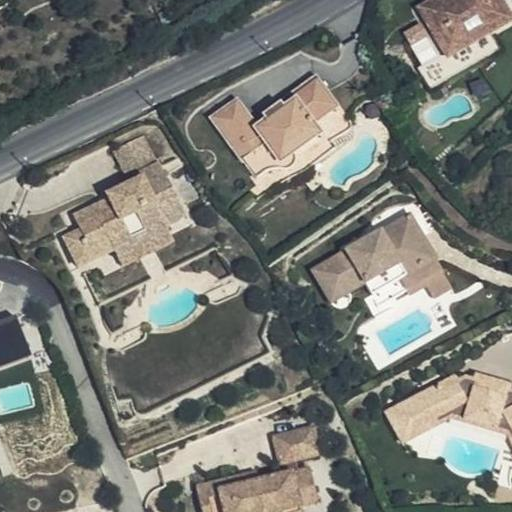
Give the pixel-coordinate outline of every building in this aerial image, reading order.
[(424,42),(437,62),(484,32),(486,35),(511,18),(511,1),(511,0),(444,0),(419,17),(432,37),(424,42)] [(484,32),(437,62),(416,76),(431,100),(500,56),(486,35),(484,32)] [(316,87),(291,104),(294,110),(282,118),(278,112),(264,122),(267,126),(256,134),(239,109),(214,126),(243,168),(265,153),(278,171),(294,159),(320,141),(312,129),(334,114),(316,87)] [(294,110),(291,104),(278,112),(282,118),(294,110)] [(155,167),(141,138),(114,151),(131,185),(158,172),(155,167)] [(297,163),(294,159),(278,171),(265,153),(243,168),(255,185),(258,184),(260,182),(261,181),(264,179),(266,179),(268,178),(272,177),(275,177),(278,176),(282,177),(284,177),(286,176),(289,176),(292,176),(294,174),(296,173),(297,171),(298,169),(298,167),(298,165),(297,163)] [(64,241),(70,253),(105,236),(114,253),(114,255),(166,230),(165,228),(185,219),(158,166),(155,167),(158,172),(131,185),(107,197),(109,202),(73,219),(80,233),(64,241)] [(424,243),(424,242),(412,221),(399,228),(399,229),(399,231),(398,232),(398,233),(399,234),(399,235),(399,236),(399,237),(388,244),(388,243),(387,242),(386,241),(384,240),(383,240),(383,239),(382,239),(380,239),(348,258),(353,267),(321,286),(334,308),(366,290),(379,312),(407,295),(404,290),(404,289),(404,288),(404,286),(404,285),(404,284),(404,283),(405,282),(422,273),(412,256),(422,250),(423,249),(424,249),(424,248),(424,247),(424,246),(424,245),(424,244),(424,243)] [(399,229),(399,228),(380,239),(382,239),(383,239),(383,240),(384,240),(386,241),(387,242),(388,243),(388,244),(399,237),(399,236),(399,235),(399,234),(398,233),(398,232),(399,231),(399,229)] [(166,230),(114,255),(121,270),(141,261),(153,255),(173,245),(166,230)] [(105,236),(70,253),(78,271),(114,253),(105,236)] [(440,269),(424,242),(424,243),(424,244),(424,245),(424,246),(424,247),(424,248),(424,249),(423,249),(422,250),(412,256),(422,273),(431,267),(432,267),(433,267),(434,267),(435,267),(436,267),(437,267),(438,268),(439,269),(440,269)] [(353,267),(348,258),(315,276),(321,286),(353,267)] [(431,267),(422,273),(405,282),(404,283),(404,284),(404,285),(404,286),(404,288),(404,289),(404,290),(407,295),(411,301),(427,291),(435,305),(454,294),(440,269),(439,269),(438,268),(437,267),(436,267),(435,267),(434,267),(433,267),(432,267),(431,267)] [(222,282),(205,290),(208,298),(225,289),(222,282)] [(0,352),(35,343),(27,314),(0,321),(0,352)] [(139,322),(122,330),(126,338),(142,330),(139,322)] [(240,351),(248,368),(272,358),(264,340),(240,351)] [(477,381),(477,386),(483,387),(482,394),(501,398),(502,392),(510,394),(511,390),(477,381)] [(483,387),(477,386),(465,383),(458,386),(456,382),(422,398),(426,406),(391,423),(403,447),(438,429),(435,424),(466,409),(475,411),(474,415),(496,420),(496,418),(504,420),(511,435),(511,445),(511,446),(511,448),(511,394),(510,394),(502,392),(501,398),(482,394),(483,387)] [(426,406),(422,398),(387,415),(391,423),(426,406)] [(435,424),(438,429),(451,422),(506,436),(511,446),(511,445),(511,435),(504,420),(496,418),(496,420),(474,415),(475,411),(466,409),(435,424)] [(326,456),(319,431),(280,439),(286,465),(326,456)] [(304,511),(304,508),(324,504),(316,471),(250,487),(247,479),(202,489),(207,511),(304,511)]
